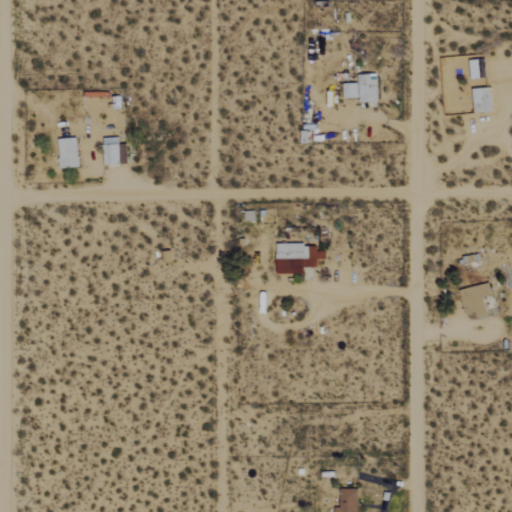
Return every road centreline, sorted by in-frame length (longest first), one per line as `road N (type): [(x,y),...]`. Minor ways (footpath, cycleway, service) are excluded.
road 1 (track): [(511,194),(0,198)]
road 2 (track): [(416,511),(417,0)]
road 3 (track): [(2,511),(0,282)]
